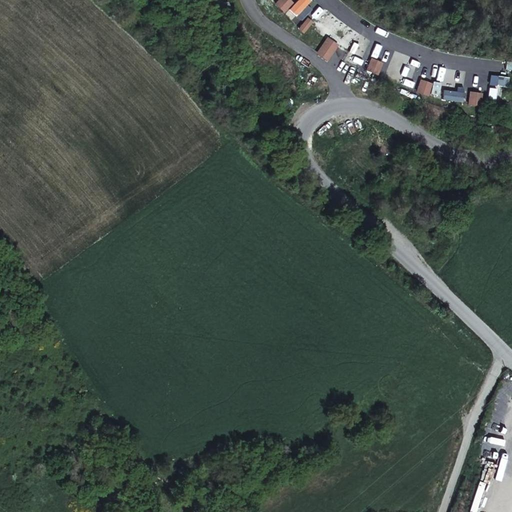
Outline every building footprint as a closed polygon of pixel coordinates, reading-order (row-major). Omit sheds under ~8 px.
[(287,8),(279,0),(275,4),(283,12),(287,8)] [(304,23),(299,28),(304,32),(308,26),(304,23)] [(327,40),(318,53),(327,59),(336,46),(327,40)] [(370,59),(368,65),(379,70),(381,64),(370,59)] [(368,65),(366,70),(377,75),(379,70),(368,65)] [(420,81),(418,87),(429,90),(430,84),(420,81)] [(418,87),(416,92),(427,95),(429,90),(418,87)]
